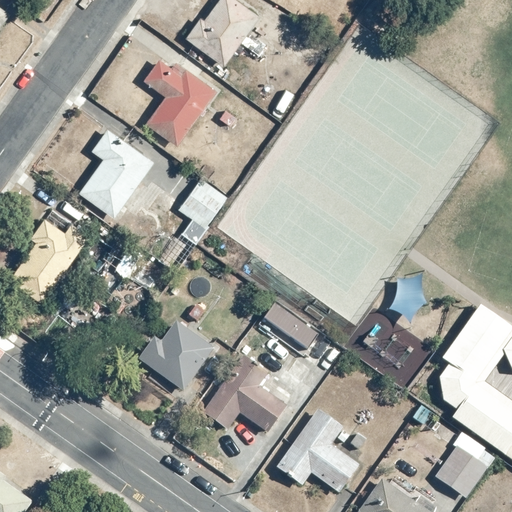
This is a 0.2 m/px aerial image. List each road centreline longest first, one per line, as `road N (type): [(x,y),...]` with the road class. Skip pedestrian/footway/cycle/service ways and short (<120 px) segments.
road 1 (residential): [(201,511),(0,370)]
road 2 (residential): [(0,150),(104,0)]
